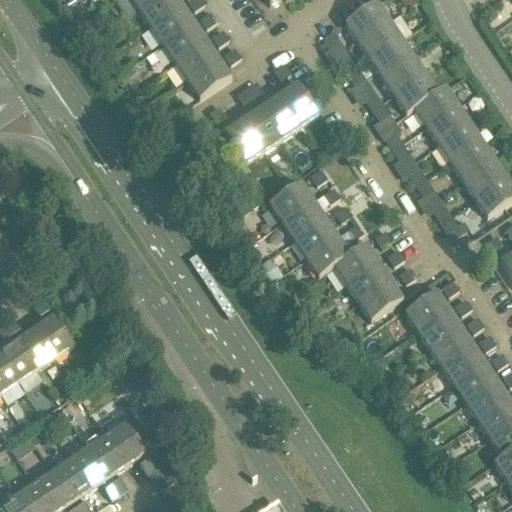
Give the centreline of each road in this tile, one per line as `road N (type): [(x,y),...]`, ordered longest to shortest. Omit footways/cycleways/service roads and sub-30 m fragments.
road 1 (tertiary): [(355,511),(69,78)]
road 2 (tertiary): [(32,106),(297,511)]
road 3 (residential): [(441,249),(295,37)]
